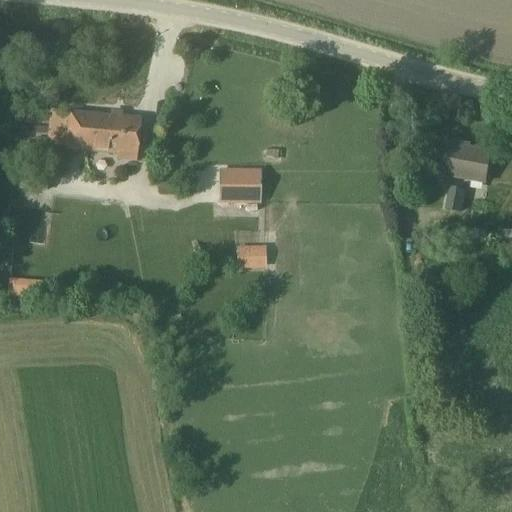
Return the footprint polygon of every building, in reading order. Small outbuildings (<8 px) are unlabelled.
[(119,151),(118,161),(136,162),(139,119),(71,114),(70,115),(53,114),(50,144),(67,146),(67,148),(119,151)] [(451,143),(445,174),(484,181),(489,154),(461,149),(462,145),(451,143)] [(221,171),(221,205),(260,205),(260,172),(221,171)] [(46,180),(46,176),(22,174),(21,174),(20,190),(21,190),(44,192),(46,180)] [(462,214),(466,191),(449,188),(445,210),(462,214)] [(456,244),(485,244),(485,232),(468,231),(468,227),(457,226),(456,244)] [(237,247),(237,268),(265,268),(265,247),(237,247)]
